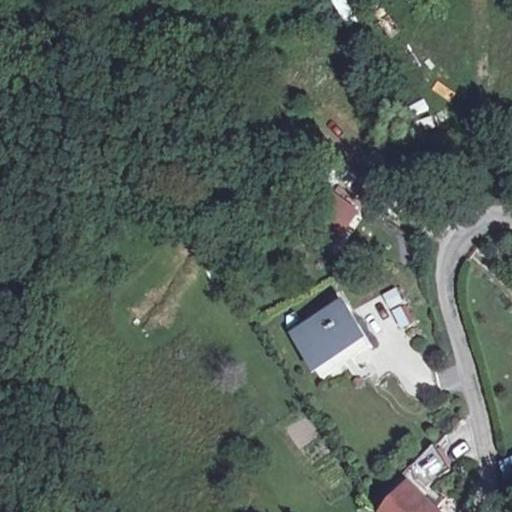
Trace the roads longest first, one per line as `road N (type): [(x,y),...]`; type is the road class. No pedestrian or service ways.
road 1 (track): [(0,12),(94,8),(180,75),(335,140),(450,245)]
road 2 (unclassified): [(511,215),(473,220),(450,245),(442,280),(478,407),(489,484),(482,511)]
